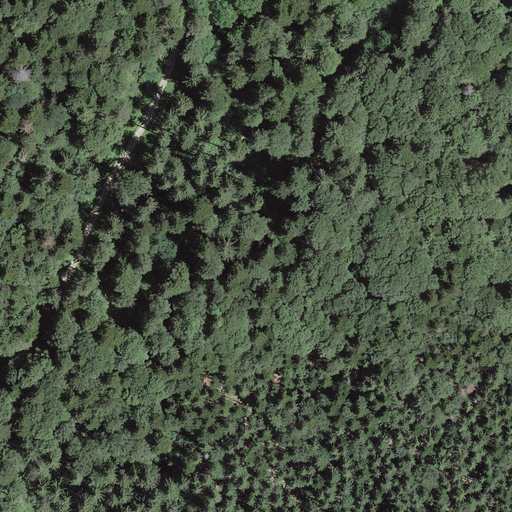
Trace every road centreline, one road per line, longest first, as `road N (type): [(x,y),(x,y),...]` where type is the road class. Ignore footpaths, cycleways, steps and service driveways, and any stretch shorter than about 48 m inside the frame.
road 1 (track): [(2,353),(57,340),(148,291),(237,200),(300,159),(317,138),(333,70),(401,0)]
road 2 (track): [(184,0),(166,80),(53,301),(0,355)]
